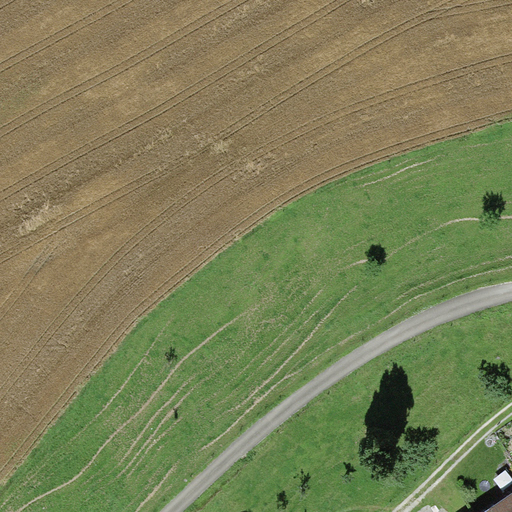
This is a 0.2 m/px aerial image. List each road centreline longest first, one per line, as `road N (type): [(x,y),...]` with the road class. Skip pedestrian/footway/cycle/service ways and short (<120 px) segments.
road 1 (track): [(511,292),(426,315),(366,348),(257,429),(166,511)]
road 2 (track): [(511,412),(392,511)]
